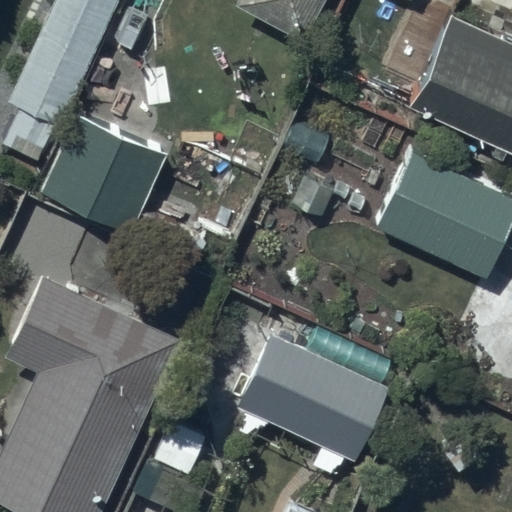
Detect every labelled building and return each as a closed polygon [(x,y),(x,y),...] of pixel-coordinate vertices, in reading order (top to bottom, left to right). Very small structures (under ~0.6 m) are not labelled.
[(111,0),(46,0),(7,88),(17,93),(0,129),(0,130),(37,147),(54,109),(61,113),(111,0)] [(255,0),(301,24),(313,0),(255,0)] [(511,26),(453,0),(448,0),(407,90),(511,137),(511,26)] [(164,136),(75,99),(41,178),(130,216),(164,136)] [(511,208),(511,183),(411,137),(375,214),(485,266),(511,208)] [(93,511),(182,323),(41,257),(2,340),(35,356),(0,430),(0,484),(58,511),(93,511)] [(271,313),(235,390),(247,396),(237,417),(259,427),(269,405),(322,430),(313,450),(335,460),(343,441),(354,445),(390,368),(271,313)] [(332,511),(289,492),(280,511),(332,511)]
